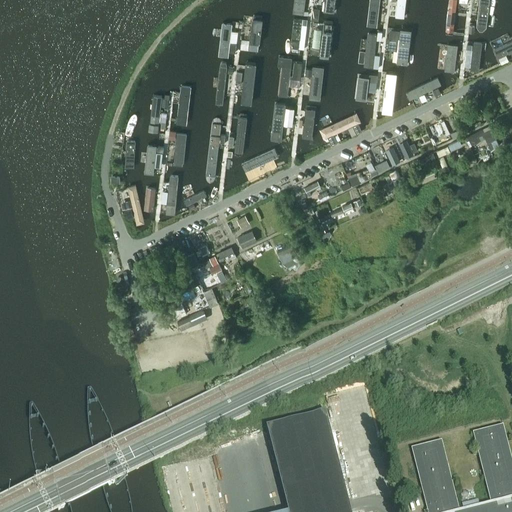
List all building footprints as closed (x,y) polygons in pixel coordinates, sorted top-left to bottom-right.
[(294,0),(293,15),(304,16),(305,0),(294,0)] [(324,0),(322,13),(335,14),(336,0),(324,0)] [(370,0),(367,27),(378,28),(381,0),(370,0)] [(397,0),(396,18),(406,19),(408,0),(397,0)] [(450,0),(446,35),(455,36),(458,0),(450,0)] [(479,0),(476,32),(486,34),(489,0),(479,0)] [(254,16),(250,51),(258,52),(262,17),(254,16)] [(292,19),(289,49),(299,51),(303,20),(292,19)] [(324,22),(320,59),(329,60),(333,23),(324,22)] [(223,24),(219,58),(229,59),(233,25),(223,24)] [(397,63),(396,65),(408,66),(412,32),(390,29),(387,61),(397,63)] [(364,65),(364,68),(374,69),(377,36),(369,35),(365,53),(360,52),(359,64),(364,65)] [(511,41),(493,50),(498,61),(511,54),(511,41)] [(473,43),(471,72),(478,73),(482,44),(473,43)] [(449,45),(445,72),(455,74),(458,46),(449,45)] [(311,55),(319,55),(320,48),(312,47),(311,55)] [(279,57),(278,67),(282,68),(279,97),(289,98),(293,58),(279,57)] [(221,62),(216,105),(223,106),(228,63),(221,62)] [(246,63),(241,105),(251,107),(256,64),(246,63)] [(294,64),(293,76),(300,77),(302,65),(294,64)] [(314,67),(309,101),(320,103),(324,69),(314,67)] [(387,72),(382,114),(392,116),(397,74),(387,72)] [(369,76),(358,75),(355,100),(366,101),(369,76)] [(437,78),(406,93),(410,103),(441,87),(437,78)] [(180,86),(176,126),(187,128),(192,87),(180,86)] [(153,97),(149,133),(158,134),(162,98),(153,97)] [(275,105),(270,142),(282,143),(287,106),(275,105)] [(305,107),(302,140),(312,141),(316,108),(305,107)] [(286,108),(285,117),(293,118),(295,109),(286,108)] [(240,115),(233,156),(242,158),(248,116),(240,115)] [(357,115),(320,131),(324,141),(361,125),(357,115)] [(213,118),(204,183),(214,185),(222,119),(213,118)] [(490,125),(468,135),(472,144),(481,140),(479,136),(484,134),(491,150),(499,146),(490,125)] [(459,129),(451,133),(454,138),(461,135),(459,129)] [(409,145),(403,132),(395,136),(401,148),(409,145)] [(177,134),(173,167),(183,168),(187,135),(177,134)] [(448,145),(451,150),(462,145),(461,143),(468,139),(467,136),(460,140),(459,139),(448,145)] [(127,138),(123,165),(131,166),(135,139),(127,138)] [(381,144),(370,148),(375,159),(386,155),(381,144)] [(148,145),(145,176),(155,177),(159,146),(148,145)] [(440,155),(450,151),(448,146),(437,150),(440,155)] [(400,160),(393,147),(386,150),(392,164),(400,160)] [(274,151),(232,170),(239,186),(268,173),(264,166),(278,159),(274,151)] [(381,162),(375,165),(379,173),(385,170),(381,162)] [(398,168),(388,173),(395,187),(405,182),(398,168)] [(417,182),(436,175),(434,172),(416,179),(417,182)] [(352,186),(361,182),(356,173),(348,176),(352,186)] [(170,176),(165,215),(175,216),(178,178),(170,176)] [(318,180),(304,187),(307,192),(320,185),(318,180)] [(384,184),(389,195),(396,191),(391,181),(384,184)] [(349,182),(341,186),(343,190),(351,187),(349,182)] [(135,186),(127,188),(131,208),(133,218),(136,227),(144,225),(135,186)] [(157,188),(148,187),(145,212),(154,213),(157,188)] [(204,190),(184,200),(188,210),(208,201),(204,190)] [(329,196),(327,191),(318,195),(321,200),(329,196)] [(284,201),(287,207),(293,204),(290,198),(284,201)] [(353,201),(356,207),(362,204),(360,198),(353,201)] [(351,202),(342,205),(344,210),(345,210),(346,212),(353,209),(353,207),(351,202)] [(337,208),(331,211),(333,216),(339,214),(337,208)] [(246,215),(239,218),(243,226),(250,223),(246,215)] [(252,230),(237,237),(242,248),(257,241),(252,230)] [(291,243),(276,250),(282,264),(291,270),(292,267),(296,270),(301,263),(299,261),(300,259),(297,257),(291,243)] [(207,245),(200,248),(202,254),(210,250),(207,245)] [(232,246),(216,253),(220,261),(235,253),(232,246)] [(188,268),(199,263),(194,252),(188,255),(188,256),(183,258),(188,268)] [(210,258),(213,265),(219,263),(215,255),(210,258)] [(177,264),(173,256),(161,261),(165,270),(177,264)] [(213,274),(222,269),(219,263),(210,268),(213,274)] [(217,274),(222,282),(227,280),(222,271),(217,274)] [(212,288),(204,291),(211,306),(218,303),(212,288)] [(164,303),(167,311),(183,304),(179,296),(164,303)] [(182,330),(199,322),(196,314),(178,322),(182,330)] [(288,511),(351,511),(343,480),(331,433),(326,413),(267,428),(270,440),(288,511)] [(412,450),(427,511),(511,511),(511,459),(507,439),(504,427),(503,427),(473,434),(491,505),(480,507),(461,511),(459,511),(445,454),(442,442),(412,450)]
